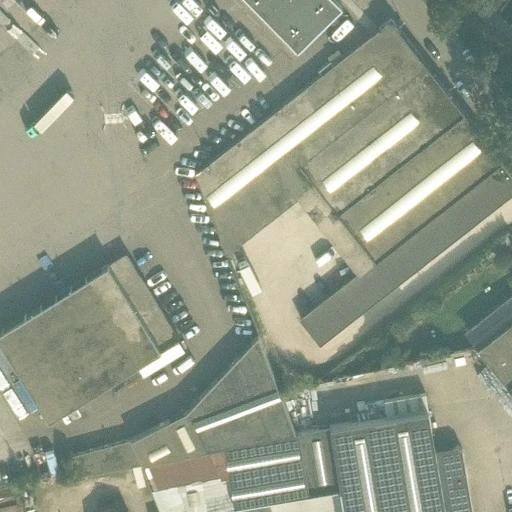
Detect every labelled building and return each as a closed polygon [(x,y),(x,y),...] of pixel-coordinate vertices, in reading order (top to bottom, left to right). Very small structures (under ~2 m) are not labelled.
[(4,0),(2,3),(32,31),(60,0),(4,0)] [(297,48),(341,5),(335,0),(259,0),(254,5),(297,48)] [(511,0),(505,0),(499,9),(511,18),(511,0)] [(321,72),(195,171),(226,251),(297,195),(357,271),(299,317),(320,343),(511,191),(511,171),(391,18),(379,27),(369,34),(333,63),(330,59),(318,69),(321,72)] [(138,363),(143,359),(179,337),(126,251),(0,329),(0,339),(48,418),(108,382),(113,390),(143,372),(138,363)] [(477,347),(511,319),(511,292),(464,330),(477,347)] [(511,319),(477,347),(509,387),(511,384),(511,319)] [(294,432),(258,333),(191,407),(135,435),(67,454),(72,473),(141,461),(224,445),(294,432)] [(341,368),(338,364),(330,370),(333,374),(341,368)] [(339,485),(343,511),(472,511),(462,448),(456,444),(435,448),(428,408),(294,432),(224,445),(228,471),(233,503),(339,485)] [(190,511),(178,482),(228,471),(224,445),(141,461),(151,487),(160,511),(190,511)]
